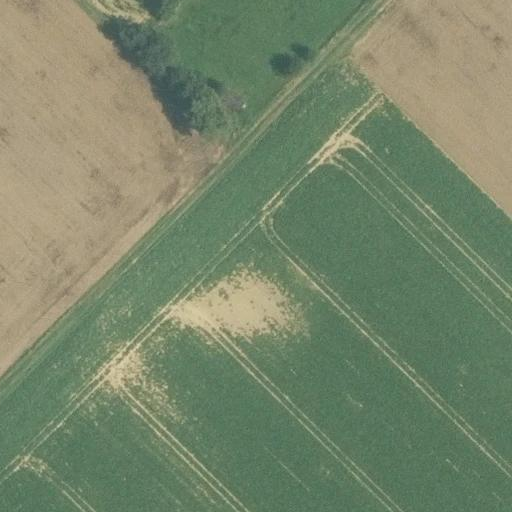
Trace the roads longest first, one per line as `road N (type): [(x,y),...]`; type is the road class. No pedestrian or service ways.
road 1 (track): [(0,416),(246,168),(77,0)]
road 2 (track): [(246,168),(408,0)]
